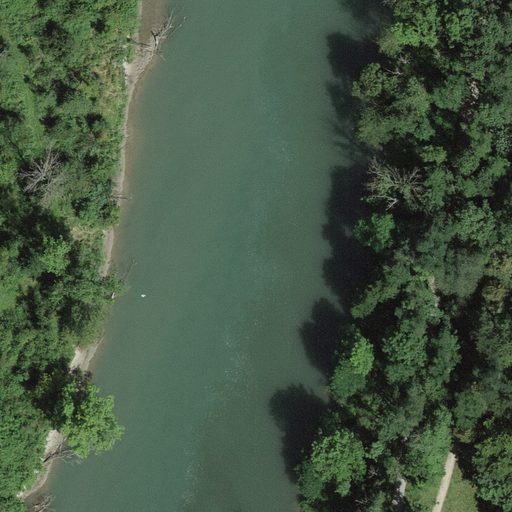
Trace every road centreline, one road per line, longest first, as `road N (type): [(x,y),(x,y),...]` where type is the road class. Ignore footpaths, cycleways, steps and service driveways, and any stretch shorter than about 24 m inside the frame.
road 1 (track): [(494,0),(393,511)]
road 2 (track): [(436,511),(511,172)]
